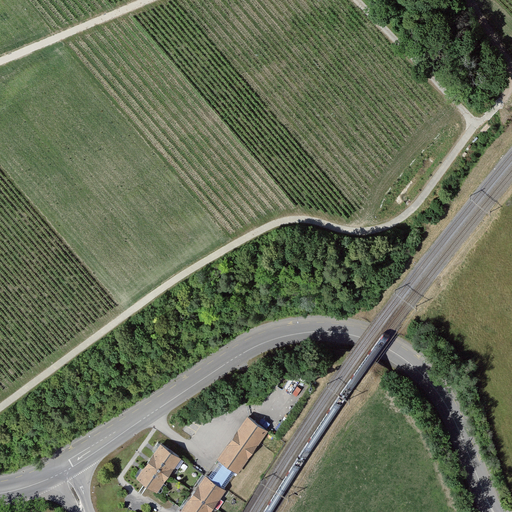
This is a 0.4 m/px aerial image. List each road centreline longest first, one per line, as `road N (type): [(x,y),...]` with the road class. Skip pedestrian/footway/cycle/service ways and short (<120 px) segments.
road 1 (track): [(356,0),(475,123),(421,199),(378,229),(301,219),(268,226),(168,283),(0,407)]
road 2 (tertiary): [(493,511),(431,380),(373,339),(319,329),(236,353),(62,466)]
road 3 (track): [(0,61),(147,0)]
